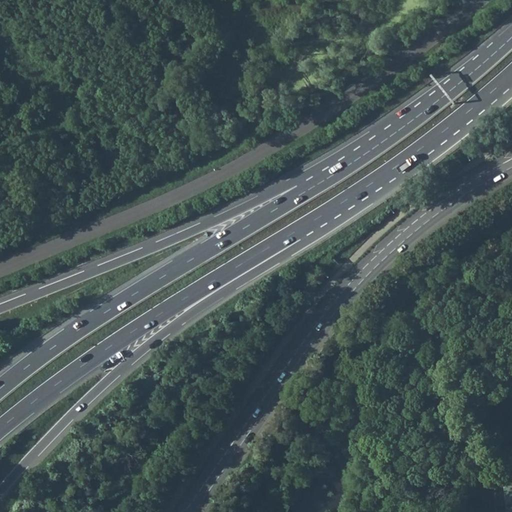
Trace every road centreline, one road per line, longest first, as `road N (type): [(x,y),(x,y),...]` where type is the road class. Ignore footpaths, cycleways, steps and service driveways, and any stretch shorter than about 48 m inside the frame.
road 1 (tertiary): [(184,511),(375,260),(460,183),(511,153)]
road 2 (trunk): [(0,494),(91,397),(195,309),(297,245),(312,220)]
road 3 (trunk): [(318,182),(79,328),(0,388)]
road 4 (trunk): [(0,427),(109,346),(312,220)]
road 5 (trunk): [(318,182),(290,184),(0,307)]
road 6 (trunk): [(312,220),(511,74)]
road 7 (trunk): [(511,36),(402,127),(318,182)]
